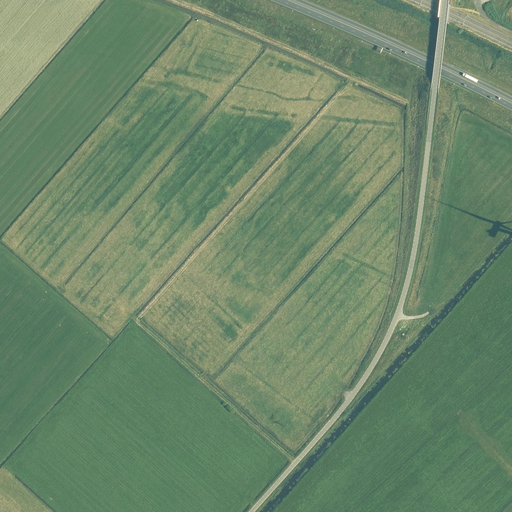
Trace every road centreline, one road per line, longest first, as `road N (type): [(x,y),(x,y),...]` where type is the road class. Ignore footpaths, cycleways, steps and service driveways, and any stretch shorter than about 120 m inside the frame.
road 1 (tertiary): [(250,511),(353,394),(392,327),(415,241),(444,0)]
road 2 (trunk): [(277,0),(511,107)]
road 3 (trunk): [(511,99),(297,0)]
